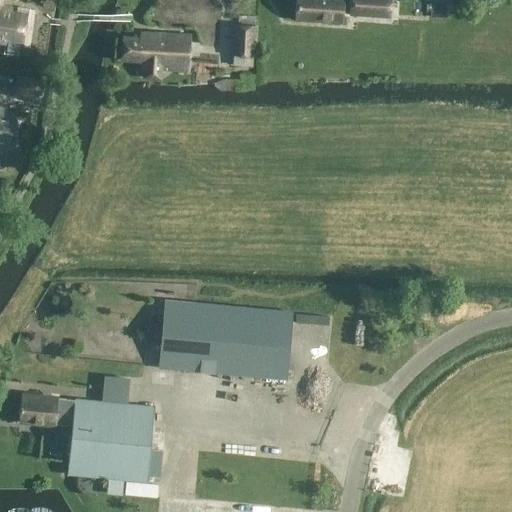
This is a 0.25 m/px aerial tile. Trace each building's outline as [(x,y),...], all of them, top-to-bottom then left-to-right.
[(296,0),(295,18),(341,21),(342,12),(373,14),(374,4),(390,5),(390,0),(296,0)] [(6,39),(22,42),(27,15),(0,10),(0,43),(5,44),(6,39)] [(257,26),(255,26),(255,16),(236,15),(236,24),(231,23),(229,56),(255,58),(257,26)] [(138,68),(186,71),(189,36),(140,33),(139,39),(122,37),(120,60),(139,61),(138,68)] [(252,91),(253,81),(254,75),(239,75),(239,80),(223,80),(223,91),(252,91)] [(13,96),(37,102),(43,84),(18,77),(13,96)] [(5,149),(22,151),(23,152),(29,114),(0,109),(0,151),(4,152),(5,149)] [(285,379),(291,313),(163,301),(157,367),(285,379)] [(55,424),(63,425),(71,426),(67,474),(147,482),(154,407),(74,399),(74,400),(57,399),(57,398),(21,394),(18,423),(55,426),(55,424)]
